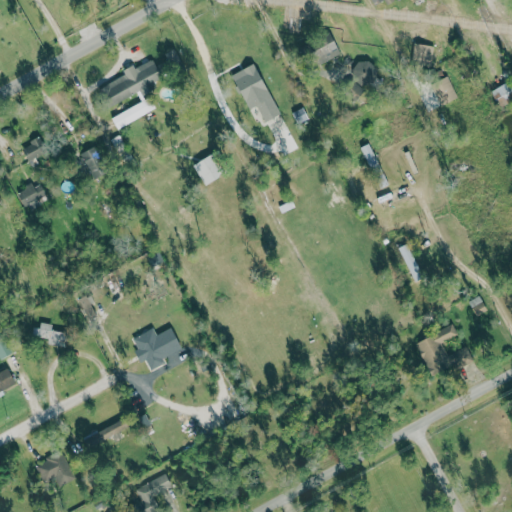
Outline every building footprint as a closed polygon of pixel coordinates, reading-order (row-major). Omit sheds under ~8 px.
[(302,45),(312,66),(341,53),(331,31),(302,45)] [(435,47),(414,43),(411,61),(431,65),(435,47)] [(97,89),(107,108),(137,92),(140,99),(159,89),(156,82),(162,78),(153,58),(124,73),(125,76),(97,89)] [(370,60),(352,66),(363,97),(381,91),(370,60)] [(248,110),(258,106),(264,122),(279,117),(259,64),(234,73),(248,110)] [(458,98),(448,77),(432,85),(442,106),(458,98)] [(511,98),(511,95),(507,84),(492,90),(498,104),(511,98)] [(117,128),(155,111),(150,99),(112,116),(117,128)] [(298,124),(309,119),(303,107),(292,113),(298,124)] [(389,185),(370,143),(361,148),(380,189),(389,185)] [(81,152),(93,180),(111,172),(98,144),(81,152)] [(206,186),(222,176),(210,156),(194,165),(206,186)] [(18,191),(26,210),(48,202),(42,184),(33,187),(33,185),(18,191)] [(401,247),(413,282),(422,279),(410,244),(401,247)] [(488,311),(481,297),(476,300),(475,298),(470,301),(477,316),(488,311)] [(53,330),(53,324),(34,323),(33,336),(51,337),(50,349),(67,350),(68,331),(53,330)] [(415,342),(432,378),(473,359),(467,346),(448,355),(442,342),(458,335),(453,325),(415,342)] [(182,348),(172,327),(157,334),(154,328),(131,339),(141,360),(146,357),(151,369),(165,362),(163,357),(182,348)] [(0,335),(0,358),(0,359),(14,352),(4,333),(0,335)] [(0,391),(16,384),(9,368),(0,372),(0,391)] [(129,426),(123,416),(84,439),(89,448),(129,426)] [(59,486),(75,480),(64,451),(35,462),(43,482),(56,477),(59,486)] [(140,500),(135,502),(139,511),(159,511),(153,496),(174,487),(168,473),(135,487),(140,500)] [(117,511),(108,495),(94,502),(98,509),(107,504),(111,511),(117,511)]
